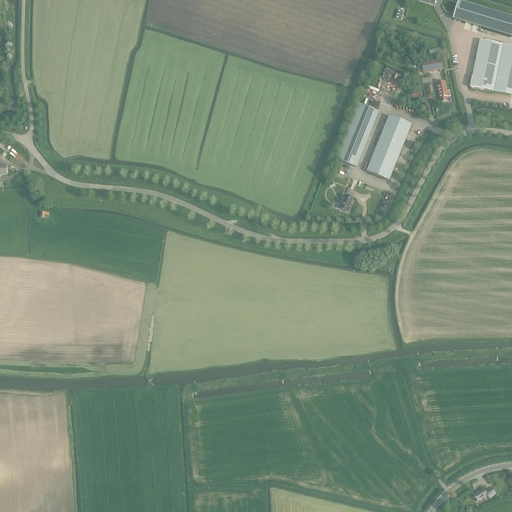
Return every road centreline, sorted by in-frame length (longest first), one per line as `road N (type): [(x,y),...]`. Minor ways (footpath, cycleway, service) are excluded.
road 1 (unclassified): [(26,143),(69,183),(163,197),(263,238),(362,241),(400,219),(454,138),(511,134)]
road 2 (unclassified): [(26,143),(32,123),(25,0)]
